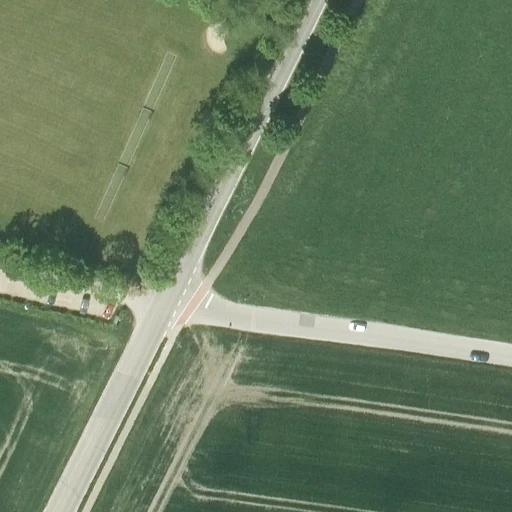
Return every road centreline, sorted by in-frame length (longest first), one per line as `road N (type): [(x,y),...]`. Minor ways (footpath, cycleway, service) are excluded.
road 1 (unclassified): [(511,322),(163,264)]
road 2 (tertiary): [(296,0),(163,264)]
road 3 (tertiary): [(163,264),(37,511)]
road 4 (unclassified): [(163,264),(0,225)]
